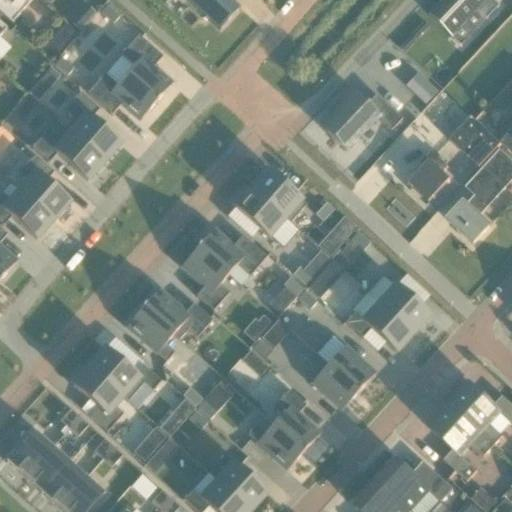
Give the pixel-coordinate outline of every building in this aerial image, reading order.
[(0,0),(0,15),(12,25),(34,0),(0,0)] [(227,0),(188,0),(186,3),(219,33),(239,11),(227,0)] [(445,0),(429,17),(453,41),(454,40),(453,39),(477,14),(486,22),(500,8),(495,3),(491,0),(445,0)] [(107,8),(100,16),(113,27),(120,19),(107,8)] [(68,24),(78,33),(85,26),(75,16),(68,24)] [(65,27),(60,33),(70,42),(76,35),(65,27)] [(121,59),(113,68),(156,105),(172,87),(153,70),(162,60),(138,38),(121,58),(121,59)] [(61,60),(54,68),(67,79),(74,71),(61,60)] [(104,77),(87,97),(111,118),(120,108),(139,124),(156,105),(113,68),(105,78),(104,77)] [(50,70),(37,85),(47,94),(60,79),(50,70)] [(425,82),(412,95),(424,106),(436,94),(425,82)] [(340,110),(321,131),(346,154),(376,120),(391,134),(401,122),(375,98),(366,108),(349,93),(337,107),(340,110)] [(80,96),(64,114),(73,122),(64,131),(103,165),(120,147),(91,121),(99,112),(80,96)] [(13,113),(4,124),(14,132),(23,122),(13,113)] [(480,170),(502,146),(499,144),(472,119),(450,143),(480,170)] [(511,129),(499,144),(502,146),(511,155),(511,129)] [(47,133),(31,151),(49,166),(56,157),(87,184),(103,165),(64,131),(56,141),(47,133)] [(430,205),(451,183),(443,175),(449,169),(432,154),(422,165),(426,169),(410,187),(430,205)] [(511,184),(511,163),(501,154),(467,190),(474,196),(449,223),(474,247),(491,229),(480,219),(511,184)] [(34,159),(18,177),(27,185),(19,194),(52,224),(69,205),(45,184),(53,175),(34,159)] [(267,174),(250,193),(284,222),(289,226),(306,208),(267,174)] [(250,193),(234,211),(268,240),(284,222),(250,193)] [(1,196),(0,197),(0,226),(3,229),(11,220),(36,242),(52,224),(19,194),(10,204),(1,196)] [(326,205),(315,218),(322,225),(334,212),(326,205)] [(343,220),(317,249),(329,260),(356,231),(343,220)] [(0,231),(0,283),(16,265),(0,250),(0,244),(7,238),(0,231)] [(213,233),(197,251),(228,279),(240,289),(248,279),(249,280),(266,260),(242,239),(232,249),(213,233)] [(357,235),(350,243),(363,254),(370,246),(357,235)] [(197,251),(181,270),(203,290),(196,299),(213,314),(229,296),(220,288),(228,279),(197,251)] [(320,254),(312,263),(322,272),(330,263),(320,254)] [(332,263),(328,268),(339,279),(344,274),(332,263)] [(299,270),(292,277),(305,289),(312,281),(299,270)] [(382,279),(366,296),(379,307),(411,337),(428,319),(395,288),(394,290),(382,279)] [(290,281),(283,288),(295,300),(302,292),(290,281)] [(315,282),(307,290),(319,301),(327,293),(315,282)] [(158,293),(142,312),(173,339),(179,343),(187,334),(196,341),(212,323),(193,307),(185,316),(158,293)] [(304,293),(297,301),(310,313),(317,305),(304,293)] [(275,301),(269,308),(279,317),(285,309),(275,301)] [(354,316),(345,326),(362,341),(370,332),(395,355),(411,337),(379,307),(363,324),(354,316)] [(142,312),(126,330),(166,365),(174,356),(165,348),(173,339),(142,312)] [(263,318),(257,324),(265,331),(270,325),(263,318)] [(277,323),(271,330),(283,341),(289,334),(277,323)] [(259,343),(252,351),(264,363),(271,355),(259,343)] [(346,350),(330,367),(360,395),(376,378),(346,350)] [(105,352),(89,370),(122,399),(128,404),(143,387),(152,394),(161,384),(142,368),(134,377),(105,352)] [(250,354),(241,363),(250,372),(259,362),(250,354)] [(330,367),(313,385),(344,413),(360,395),(330,367)] [(89,370),(72,389),(97,411),(90,420),(107,435),(123,417),(114,409),(122,399),(89,370)] [(459,399),(450,409),(494,450),(503,439),(490,427),(500,417),(511,427),(511,407),(503,399),(494,409),(470,387),(468,390),(465,390),(459,396),(459,399)] [(189,391),(182,399),(195,410),(202,402),(189,391)] [(281,418),(273,428),(303,455),(320,437),(298,417),(305,408),(289,393),(272,410),(281,418)] [(185,403),(175,415),(184,423),(194,411),(185,403)] [(204,404),(197,411),(209,423),(217,415),(204,404)] [(494,450),(450,409),(440,420),(437,420),(432,426),(432,429),(430,431),(453,453),(444,463),(467,485),(478,474),(461,459),(471,448),(484,460),(494,450)] [(70,412),(59,424),(68,432),(79,420),(70,412)] [(195,414),(187,422),(200,433),(207,426),(195,414)] [(79,420),(68,432),(77,440),(88,428),(79,420)] [(255,429),(247,438),(286,474),(303,455),(273,428),(264,437),(255,429)] [(33,435),(7,465),(24,481),(51,451),(33,435)] [(104,442),(93,454),(102,462),(113,450),(104,442)] [(145,444),(134,456),(144,464),(155,452),(145,444)] [(113,450),(102,462),(111,470),(122,458),(113,450)] [(51,451),(24,481),(41,496),(68,466),(51,451)] [(154,457),(145,468),(155,476),(164,466),(154,457)] [(224,458),(216,466),(225,475),(216,484),(247,511),(251,511),(266,496),(224,458)] [(397,464),(376,487),(403,511),(413,511),(430,493),(444,506),(453,496),(432,477),(423,487),(397,464)] [(68,466),(41,496),(59,511),(85,482),(68,466)] [(142,478),(131,490),(145,503),(156,491),(142,478)] [(85,482),(59,511),(58,511),(89,511),(103,497),(85,482)] [(192,493),(183,503),(192,511),(205,511),(208,510),(210,511),(247,511),(216,484),(200,501),(192,493)] [(403,511),(376,487),(355,511),(403,511)] [(483,491),(475,501),(487,511),(492,511),(499,505),(483,491)] [(161,493),(151,505),(157,511),(160,511),(170,501),(161,493)] [(170,501),(160,511),(176,511),(179,509),(170,501)] [(511,511),(511,508),(506,502),(497,511),(496,511),(511,511)]
